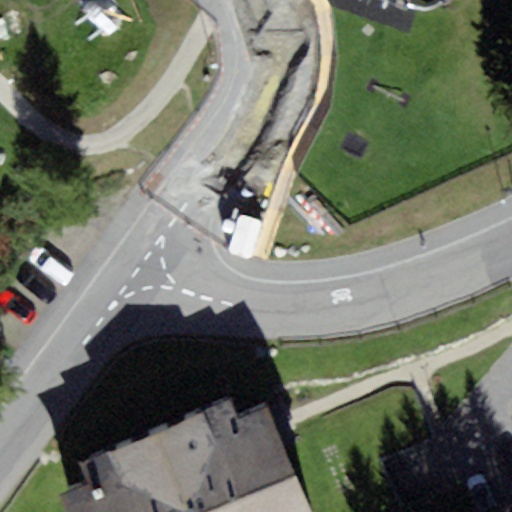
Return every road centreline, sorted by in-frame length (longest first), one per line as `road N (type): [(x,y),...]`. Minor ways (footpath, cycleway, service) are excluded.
road 1 (residential): [(511,253),(380,304),(328,312),(243,307),(132,275)]
road 2 (residential): [(242,0),(261,64),(235,131),(132,275)]
road 3 (residential): [(132,275),(0,452)]
